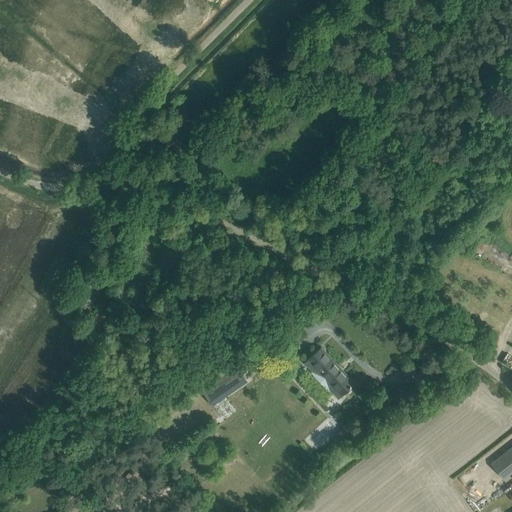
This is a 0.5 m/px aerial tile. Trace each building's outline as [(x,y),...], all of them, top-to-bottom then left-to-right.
[(179,147),(167,134),(160,141),(172,153),(179,147)] [(151,252),(160,262),(176,247),(167,237),(151,252)] [(483,291),(487,286),(476,278),(472,283),(483,291)] [(98,331),(106,319),(102,316),(104,313),(99,310),(90,323),(98,331)] [(338,397),(341,394),(354,382),(354,381),(353,382),(322,348),(322,347),(305,362),(314,371),(313,372),(328,389),(330,388),(338,397)] [(203,388),(215,404),(248,381),(240,369),(227,378),(224,373),(203,388)] [(338,429),(337,428),(341,426),(337,418),(321,426),(326,435),(338,429)] [(349,421),(341,428),(348,435),(355,428),(349,421)] [(511,446),(491,462),(504,478),(511,471),(511,446)]
